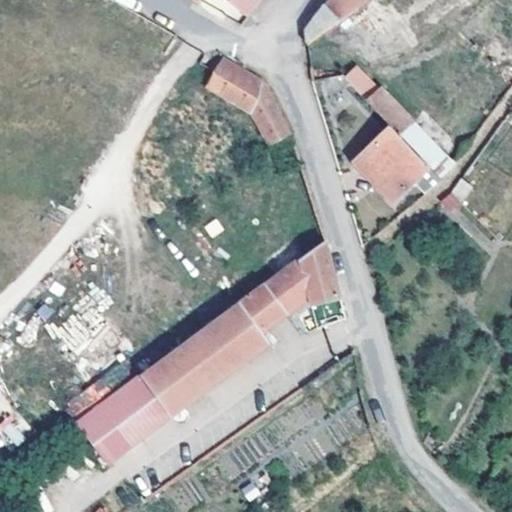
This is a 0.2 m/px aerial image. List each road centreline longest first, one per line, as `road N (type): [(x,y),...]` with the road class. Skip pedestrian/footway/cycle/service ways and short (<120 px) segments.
road 1 (residential): [(266,54),(298,95),(371,353),(408,443),(466,511)]
road 2 (residential): [(158,0),(266,54)]
